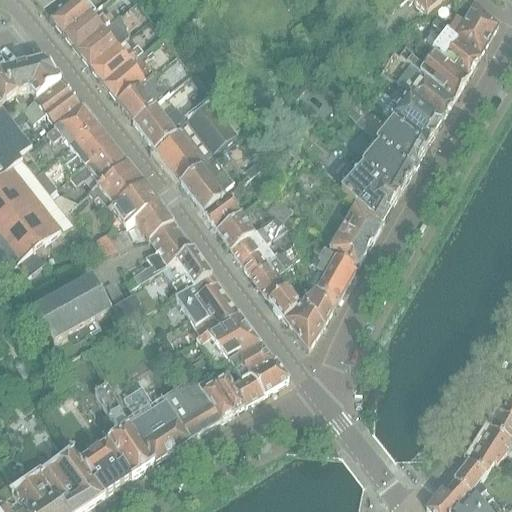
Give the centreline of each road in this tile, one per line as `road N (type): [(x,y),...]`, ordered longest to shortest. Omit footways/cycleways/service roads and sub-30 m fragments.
road 1 (residential): [(0,39),(34,31),(53,50),(314,393)]
road 2 (residential): [(511,52),(314,393)]
road 3 (residential): [(314,393),(132,511)]
road 4 (residential): [(511,367),(460,450),(406,511)]
road 5 (residential): [(402,511),(314,393)]
